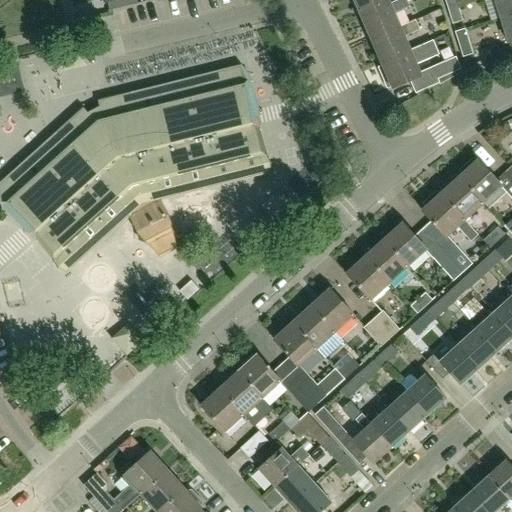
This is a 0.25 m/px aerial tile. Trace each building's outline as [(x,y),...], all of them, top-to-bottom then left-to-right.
[(379,9),(391,3),(390,0),(354,0),(362,19),(380,11),(379,9)] [(388,32),(402,27),(396,13),(409,7),(406,0),(398,0),(391,3),(379,9),(380,11),(362,19),(373,42),(390,35),(388,32)] [(445,0),(448,9),(458,5),(456,0),(445,0)] [(511,0),(495,0),(501,18),(511,14),(511,0)] [(453,24),(463,21),(458,5),(448,9),(453,24)] [(511,14),(501,18),(509,43),(511,42),(511,14)] [(399,55),(412,50),(406,36),(419,30),(415,21),(402,27),(388,32),(390,35),(373,42),(382,65),(383,65),(400,58),(399,55)] [(473,54),(468,38),(465,30),(455,33),(463,58),(473,54)] [(423,76),(418,64),(440,55),(434,40),(412,50),(399,55),(400,58),(383,65),(382,65),(378,67),(384,80),(388,78),(393,89),(423,76)] [(84,50),(53,58),(57,74),(88,66),(84,50)] [(438,79),(461,69),(456,57),(433,67),(438,79)] [(259,130),(259,118),(255,104),(248,82),(249,78),(241,65),(131,93),(130,92),(98,100),(100,106),(87,113),(82,108),(56,132),(0,182),(0,203),(3,204),(18,222),(27,234),(37,240),(54,261),(55,260),(59,269),(67,273),(130,216),(137,232),(139,241),(150,246),(160,257),(176,248),(168,215),(159,201),(270,173),(271,164),(266,156),(267,155),(259,130)] [(0,94),(0,111),(9,109),(4,93),(0,94)] [(460,177),(484,203),(502,187),(511,199),(511,178),(506,172),(497,180),(479,160),(478,160),(474,159),(466,165),(467,170),(460,177)] [(441,193),(465,220),(484,203),(460,177),(455,175),(448,182),(449,186),(441,193)] [(446,238),(457,227),(470,241),(477,235),(464,221),(465,220),(441,193),(436,192),(429,198),(430,203),(422,211),(446,238)] [(511,219),(503,227),(511,236),(511,235),(511,219)] [(428,250),(413,234),(403,222),(383,240),(408,267),(428,250)] [(498,227),(483,241),(490,248),(505,235),(498,227)] [(366,256),(391,283),(408,267),(383,240),(366,256)] [(481,263),(489,272),(503,259),(511,251),(511,244),(509,240),(497,251),(496,251),(481,263)] [(447,253),(464,271),(473,263),(456,245),(447,253)] [(454,280),(464,271),(447,253),(437,262),(454,280)] [(391,283),(366,256),(346,274),(371,301),(391,283)] [(464,279),(471,288),(489,272),(481,263),(464,279)] [(471,288),(464,279),(446,296),(453,304),(471,288)] [(187,300),(199,290),(191,281),(179,291),(187,300)] [(311,306),(336,333),(355,316),(330,289),(311,306)] [(426,293),(411,306),(418,313),(432,301),(426,293)] [(453,304),(446,296),(428,312),(435,320),(453,304)] [(511,296),(494,313),(511,332),(511,296)] [(293,322),(317,350),(328,361),(346,344),(336,333),(311,306),(293,322)] [(383,311),(374,319),(391,338),(400,330),(383,311)] [(476,329),(497,352),(511,339),(511,332),(494,313),(476,329)] [(417,336),(432,323),(424,315),(410,328),(417,336)] [(391,338),(374,319),(364,328),(381,347),(391,338)] [(298,367),(317,350),(293,322),(274,340),(298,367)] [(143,341),(128,324),(111,339),(126,355),(126,356),(143,341)] [(458,345),(480,369),(497,352),(476,329),(458,345)] [(418,370),(426,362),(410,344),(402,352),(418,370)] [(384,367),(399,353),(391,345),(376,359),(384,367)] [(461,385),(480,369),(458,345),(440,362),(461,385)] [(282,382),(273,373),(257,355),(238,372),(263,399),(282,382)] [(338,372),(345,379),(359,366),(353,359),(338,372)] [(359,375),(366,383),(381,370),(373,362),(359,375)] [(300,386),(317,404),(326,395),(345,379),(338,372),(334,368),(316,384),(310,377),(300,386)] [(263,399),(238,372),(220,389),(245,416),(263,399)] [(366,383),(359,375),(341,391),(348,399),(366,383)] [(407,391),(428,415),(446,398),(425,375),(407,391)] [(308,412),(317,404),(300,386),(291,394),(308,412)] [(245,416),(220,389),(202,406),(226,433),(245,416)] [(410,431),(428,415),(407,391),(389,407),(410,431)] [(341,445),(350,437),(323,407),(315,415),(341,445)] [(410,431),(389,407),(371,424),(392,447),(410,431)] [(305,428),(321,446),(330,438),(307,414),(290,430),(296,436),(305,428)] [(392,447),(371,424),(363,415),(356,421),(364,430),(353,440),(374,464),(392,447)] [(290,429),(283,422),(270,435),(276,442),(290,429)] [(249,458),(268,442),(259,432),(241,449),(249,458)] [(330,438),(321,446),(335,460),(343,452),(330,438)] [(275,488),(299,466),(310,456),(302,447),(291,457),(282,447),(258,469),(275,488)] [(169,470),(151,451),(121,479),(128,486),(131,483),(141,494),(169,470)] [(351,477),(358,471),(345,457),(338,463),(351,477)] [(511,466),(506,460),(488,476),(509,500),(511,502),(511,466)] [(291,506),(316,484),(299,466),(275,488),(291,506)] [(169,470),(141,494),(156,511),(159,511),(185,489),(169,470)] [(358,471),(351,477),(365,493),(372,487),(358,471)] [(470,493),(487,511),(496,511),(509,500),(488,476),(470,493)] [(316,484),(291,506),(297,511),(321,511),(332,502),(316,484)] [(197,496),(193,496),(185,489),(159,511),(196,511),(202,507),(203,502),(197,496)] [(107,511),(122,511),(124,510),(107,492),(97,501),(107,511)] [(452,509),(455,511),(487,511),(470,493),(452,509)]
